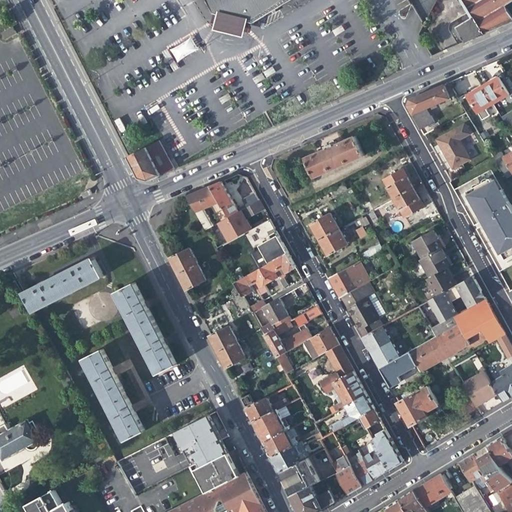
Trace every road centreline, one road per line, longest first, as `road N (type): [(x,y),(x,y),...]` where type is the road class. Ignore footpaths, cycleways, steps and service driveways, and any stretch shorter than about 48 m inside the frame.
road 1 (residential): [(418,467),(244,151)]
road 2 (secondary): [(282,511),(125,202)]
road 3 (residential): [(511,322),(384,90)]
road 4 (secondary): [(125,202),(28,0)]
road 5 (residential): [(384,90),(244,151)]
road 6 (residential): [(511,35),(384,90)]
road 7 (residential): [(0,259),(125,202)]
road 8 (residential): [(244,151),(125,202)]
